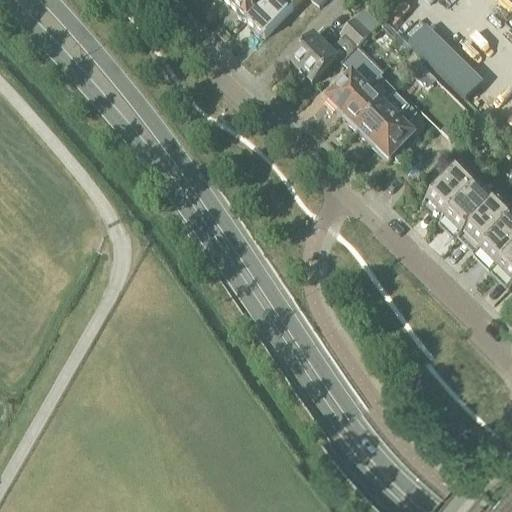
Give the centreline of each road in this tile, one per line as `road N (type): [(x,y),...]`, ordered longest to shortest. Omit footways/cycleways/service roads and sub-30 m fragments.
road 1 (secondary): [(2,0),(152,163),(341,434),(408,511)]
road 2 (secondary): [(440,511),(359,421),(171,144),(48,0)]
road 3 (residential): [(511,356),(145,1)]
